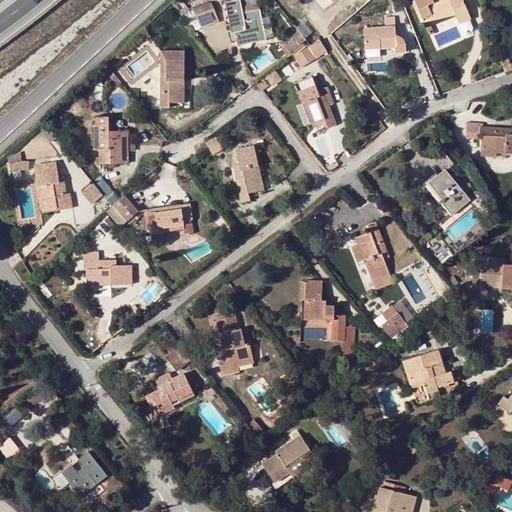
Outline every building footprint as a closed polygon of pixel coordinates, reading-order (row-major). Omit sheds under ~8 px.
[(235,32),(238,46),(266,40),(260,9),(243,12),(240,0),(232,0),(225,1),(231,33),(235,32)] [(470,19),(462,0),(414,0),(426,28),(431,26),(428,20),(452,9),(455,15),(459,24),(470,19)] [(195,13),(189,15),(195,31),(202,27),(218,21),(210,2),(193,9),(195,13)] [(431,26),(455,15),(452,9),(428,20),(431,26)] [(385,17),(386,27),(395,26),(394,16),(385,17)] [(470,19),(459,24),(462,32),(466,34),(468,29),(472,31),(473,27),(470,19)] [(405,52),(404,40),(395,35),(395,26),(386,27),(363,29),(365,49),(380,48),(394,47),(395,52),(405,52)] [(305,40),(297,30),(288,37),(290,40),(284,45),(289,52),(294,48),(298,53),(305,46),(302,42),(305,40)] [(506,72),(511,69),(511,63),(511,64),(506,51),(505,50),(502,43),(498,45),(506,72)] [(184,81),(184,62),(166,61),(166,77),(166,81),(162,81),(162,93),(159,92),(160,107),(169,107),(169,103),(169,96),(180,96),(180,81),(184,81)] [(267,75),(273,85),(282,80),(277,70),(267,75)] [(328,86),(317,90),(311,76),(294,82),(301,102),(305,101),(311,117),(323,113),(325,119),(328,128),(336,125),(329,105),(334,103),(328,86)] [(184,103),(184,81),(180,81),(180,96),(169,96),(169,103),(184,103)] [(305,101),(301,102),(309,125),(325,119),(323,113),(311,117),(305,101)] [(127,163),(127,131),(109,131),(108,117),(95,117),(96,126),(93,125),(93,149),(98,149),(98,163),(127,163)] [(482,123),(466,122),(465,137),(479,138),(479,135),(480,126),(482,126),(482,123)] [(511,153),(511,134),(510,134),(511,128),(482,126),(480,126),(479,135),(482,135),(481,146),(505,147),(505,153),(511,153)] [(205,142),(209,149),(212,155),(222,149),(215,136),(205,142)] [(258,165),(253,145),(235,149),(239,165),(239,168),(236,169),(239,182),(236,183),(241,202),(250,200),(248,193),(246,187),(258,185),(254,167),(258,165)] [(9,164),(10,171),(16,170),(21,169),(25,169),(28,169),(29,161),(22,161),(19,161),(14,162),(9,164)] [(55,212),(71,210),(69,197),(66,198),(63,198),(61,183),(58,183),(57,180),(56,170),(59,170),(58,165),(55,165),(55,162),(33,166),(36,186),(40,186),(44,211),(54,209),(55,212)] [(264,189),(258,165),(254,167),(258,185),(246,187),(248,193),(264,189)] [(468,201),(472,205),(481,197),(477,192),(468,199),(444,170),(438,176),(429,183),(427,180),(423,184),(439,204),(429,212),(439,224),(468,201)] [(438,176),(436,173),(427,180),(429,183),(438,176)] [(63,198),(66,198),(63,179),(57,180),(58,183),(61,183),(63,198)] [(104,196),(94,184),(83,193),(93,205),(104,196)] [(40,214),(55,212),(54,209),(44,211),(40,186),(36,186),(40,214)] [(495,210),(481,188),(477,192),(481,197),(472,205),(483,220),(495,210)] [(126,198),(116,207),(128,221),(138,211),(126,198)] [(106,203),(100,208),(103,212),(109,208),(106,203)] [(156,215),(156,211),(147,213),(150,235),(159,234),(159,230),(175,227),(175,232),(183,230),(184,233),(192,232),(191,220),(192,220),(190,206),(172,209),(173,213),(156,215)] [(370,232),(359,236),(367,259),(363,260),(375,290),(384,286),(381,276),(389,273),(383,258),(382,255),(385,253),(380,241),(382,240),(375,221),(367,224),(370,232)] [(367,259),(359,236),(354,237),(363,260),(367,259)] [(389,256),(382,240),(380,241),(385,253),(382,255),(383,258),(389,256)] [(98,251),(83,252),(83,269),(86,269),(86,285),(92,285),(92,281),(110,281),(111,285),(132,284),(132,266),(116,266),(112,266),(111,262),(98,263),(98,260),(98,251)] [(501,289),(511,289),(511,264),(503,264),(503,258),(482,257),(482,264),(473,263),(472,287),(480,288),(480,281),(501,283),(501,289)] [(301,281),(301,300),(305,300),(308,300),(309,281),(301,281)] [(308,300),(305,300),(304,318),(332,320),(332,340),(343,341),(342,354),(354,355),(355,327),(345,326),(345,315),(334,315),(334,306),(325,305),(321,305),(321,300),(322,282),(309,281),(308,300)] [(397,312),(381,326),(391,339),(407,325),(397,312)] [(226,364),(219,365),(222,375),(239,372),(239,370),(238,366),(253,362),(249,347),(245,348),(242,333),(239,333),(235,315),(217,319),(224,351),(222,351),(226,364)] [(191,358),(181,345),(167,357),(177,370),(191,358)] [(437,350),(402,361),(409,384),(422,380),(427,393),(438,390),(437,388),(446,385),(453,382),(450,371),(445,373),(442,374),(440,368),(443,367),(440,359),(437,350)] [(238,366),(239,370),(254,367),(253,362),(238,366)] [(168,372),(155,379),(160,388),(145,396),(150,406),(146,408),(151,419),(174,408),(172,404),(194,394),(183,373),(172,379),(168,372)] [(429,399),(439,395),(438,390),(427,393),(422,380),(409,384),(411,388),(418,386),(422,397),(427,395),(429,399)] [(211,388),(206,390),(208,397),(216,393),(211,388)] [(510,414),(511,410),(511,409),(511,392),(507,399),(503,396),(497,404),(510,414)] [(229,408),(220,396),(215,400),(224,412),(229,408)] [(19,409),(4,419),(8,426),(23,416),(19,409)] [(14,436),(29,424),(23,417),(9,429),(14,436)] [(252,421),(245,426),(257,440),(264,435),(252,421)] [(262,464),(274,482),(289,472),(286,467),(302,457),(305,462),(314,456),(300,435),(276,451),(277,454),(262,464)] [(10,437),(0,445),(0,446),(12,462),(23,453),(10,437)] [(80,496),(107,476),(88,451),(78,459),(86,469),(79,474),(71,464),(61,473),(80,496)] [(289,472),(274,482),(272,483),(275,489),(308,467),(305,462),(302,457),(286,467),(289,472)] [(510,481),(496,475),(492,484),(497,485),(507,489),(510,481)] [(497,485),(492,484),(489,482),(483,495),(491,498),(497,485)] [(410,511),(414,497),(379,487),(377,495),(374,495),(369,511),(410,511)]
